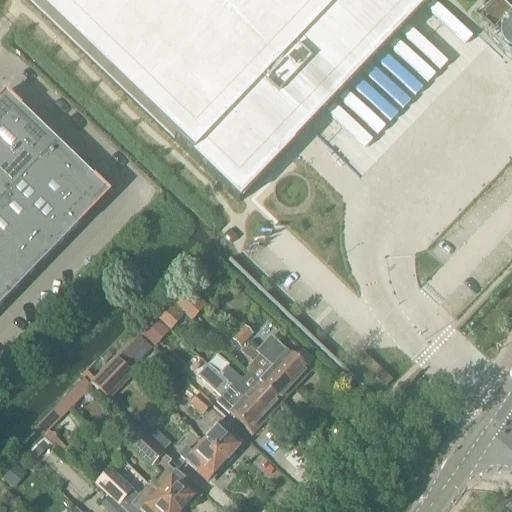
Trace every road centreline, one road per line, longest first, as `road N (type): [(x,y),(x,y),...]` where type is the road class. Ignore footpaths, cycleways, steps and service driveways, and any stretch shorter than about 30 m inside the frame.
road 1 (unknown): [(490,0),(275,225)]
road 2 (unclassified): [(335,511),(460,381),(494,424)]
road 3 (unknown): [(401,339),(494,233)]
